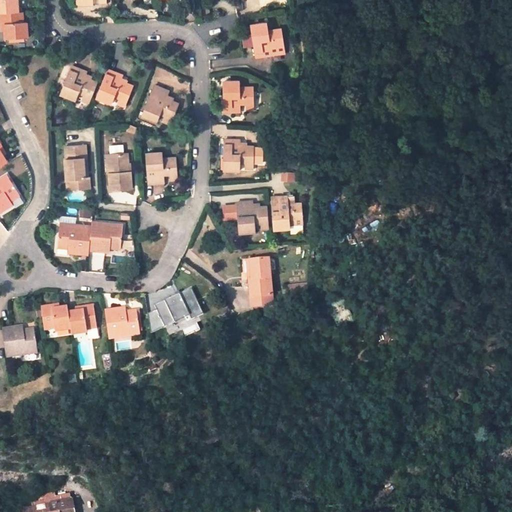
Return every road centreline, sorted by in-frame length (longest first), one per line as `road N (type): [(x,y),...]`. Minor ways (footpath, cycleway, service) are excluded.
road 1 (residential): [(132,285),(164,270),(196,203),(199,56),(192,40),(157,28),(71,31),(54,16),(54,0)]
road 2 (residential): [(0,85),(42,182),(25,244)]
road 3 (residential): [(511,443),(427,497),(382,511)]
